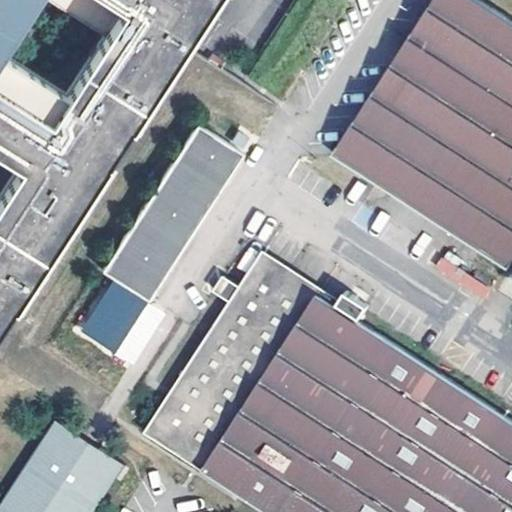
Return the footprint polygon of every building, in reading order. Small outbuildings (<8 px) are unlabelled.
[(0,0),(0,344),(192,50),(223,0),(0,0)] [(511,263),(511,20),(481,0),(434,0),(333,154),(392,191),(509,267),(511,263)] [(146,298),(242,152),(195,121),(100,267),(112,274),(78,325),(130,360),(163,308),(146,298)] [(242,286),(232,301),(222,316),(175,388),(169,397),(146,431),(200,466),(269,511),(511,511),(511,420),(358,320),(361,317),(362,318),(370,306),(348,291),(340,303),(342,305),(340,307),(261,257),(242,286)] [(232,301),(242,286),(225,276),(216,291),(232,301)] [(94,511),(126,464),(83,436),(58,419),(0,507),(0,511),(94,511)]
